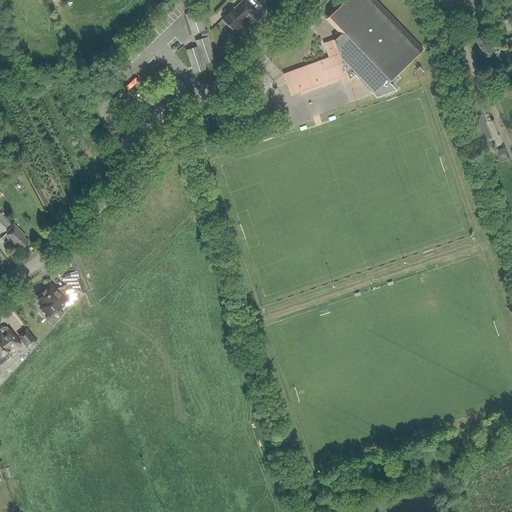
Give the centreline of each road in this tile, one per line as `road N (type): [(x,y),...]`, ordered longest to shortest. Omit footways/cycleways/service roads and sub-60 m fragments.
road 1 (tertiary): [(0,291),(307,0)]
road 2 (track): [(432,0),(460,40),(511,152)]
